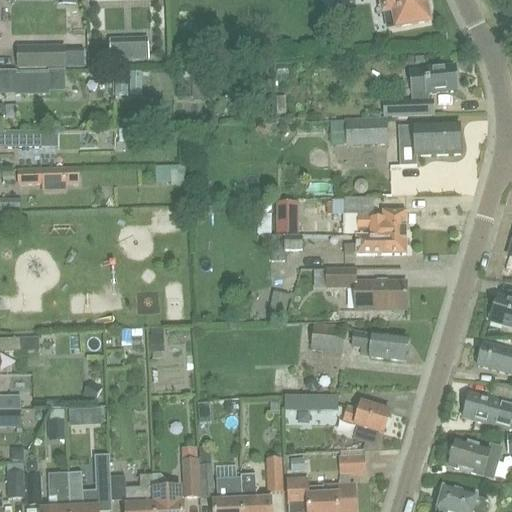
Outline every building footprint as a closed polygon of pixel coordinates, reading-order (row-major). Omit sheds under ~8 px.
[(380,0),(380,1),(383,14),(382,14),(386,31),(396,29),(427,23),(427,18),(430,15),(428,7),(424,6),(423,1),(422,0),(380,0)] [(110,61),(149,60),(148,38),(109,39),(110,61)] [(71,46),(71,60),(92,59),(91,45),(71,46)] [(16,71),(65,69),(64,47),(16,48),(16,71)] [(204,99),(202,65),(190,66),(190,68),(175,68),(175,81),(187,80),(188,100),(204,99)] [(424,72),(410,73),(412,95),(411,95),(411,101),(383,102),(383,119),(433,118),(433,102),(428,102),(428,95),(456,92),(453,67),(424,69),(424,72)] [(49,97),(49,94),(65,93),(65,72),(47,72),(47,75),(12,76),(13,98),(49,97)] [(386,120),(344,122),(345,123),(329,124),(330,147),(345,146),(345,148),(387,146),(386,120)] [(399,167),(416,167),(416,157),(459,156),(458,126),(414,127),(414,128),(403,128),(404,142),(398,142),(399,167)] [(125,144),(147,143),(146,130),(124,131),(125,144)] [(159,139),(170,138),(170,130),(159,131),(159,139)] [(41,134),(3,134),(3,150),(41,150),(41,134)] [(188,176),(187,158),(157,160),(158,177),(188,176)] [(19,187),(56,186),(55,171),(46,172),(45,165),(18,166),(19,187)] [(7,202),(27,201),(26,189),(6,191),(7,202)] [(388,229),(405,229),(405,213),(382,213),(382,217),(373,217),(373,200),(343,200),(344,216),(345,216),(345,232),(358,232),(358,231),(371,231),(370,237),(370,241),(384,241),(384,235),(388,235),(388,229)] [(275,203),(276,237),(299,236),(298,202),(275,203)] [(271,204),(243,205),(244,217),(256,216),(257,236),(270,236),(270,216),(271,216),(271,204)] [(370,241),(370,237),(355,237),(355,246),(344,246),(344,256),(355,256),(405,256),(405,229),(388,229),(388,235),(384,235),(384,241),(370,241)] [(270,238),(271,263),(284,262),(283,252),(302,252),(302,236),(270,238)] [(355,271),(326,271),(326,272),(313,272),(313,291),(326,291),(355,291),(355,313),(406,312),(406,284),(355,285),(355,271)] [(511,301),(497,297),(493,312),(490,313),(488,318),(490,321),(490,324),(511,330),(511,301)] [(343,328),(312,325),(310,354),(341,356),(343,328)] [(404,363),(406,338),(373,334),(373,336),(353,334),(352,348),(371,351),(370,359),(404,363)] [(38,340),(0,340),(0,354),(39,353),(38,340)] [(162,353),(162,340),(150,340),(150,354),(162,353)] [(511,377),(511,373),(511,353),(484,345),(481,354),(477,354),(475,361),(478,364),(477,368),(511,377)] [(305,381),(307,367),(295,366),(293,380),(305,381)] [(313,381),(309,381),(306,384),(306,388),(310,392),(314,392),(317,390),(317,386),(313,381)] [(88,385),(82,396),(93,402),(99,391),(88,385)] [(495,427),(508,431),(511,415),(511,407),(502,405),(502,404),(470,395),(463,420),(495,429),(495,427)] [(0,398),(0,411),(9,412),(20,412),(20,398),(0,398)] [(336,413),(336,399),(288,399),(288,413),(336,413)] [(46,403),(46,411),(60,410),(60,402),(46,403)] [(270,416),(279,416),(279,403),(270,403),(270,416)] [(355,426),(357,426),(352,440),(374,447),(378,433),(383,435),(390,414),(362,405),(359,413),(347,409),(343,421),(355,425),(355,426)] [(9,412),(0,411),(0,428),(9,429),(9,412)] [(92,412),(93,426),(102,426),(102,412),(92,412)] [(64,422),(47,422),(48,442),(65,442),(64,422)] [(496,470),(501,451),(490,447),(488,452),(456,443),(452,455),(449,457),(448,463),(449,466),(448,469),(483,478),(486,467),(496,470)] [(12,463),(24,463),(24,451),(12,451),(12,463)] [(339,453),(339,459),(337,459),(338,476),(365,475),(364,457),(362,457),(362,452),(339,453)] [(110,492),(109,457),(94,457),(96,492),(110,492)] [(213,499),(211,466),(208,467),(208,459),(199,460),(201,500),(213,499)] [(266,462),(268,495),(282,495),(281,461),(266,462)] [(198,462),(181,463),(183,500),(200,499),(198,462)] [(6,474),(7,501),(25,501),(24,474),(6,474)] [(70,511),(97,511),(97,509),(83,509),(81,475),(68,476),(70,511)] [(70,511),(68,476),(47,477),(48,499),(56,499),(57,511),(41,511),(70,511)] [(41,505),(40,477),(26,478),(27,506),(41,505)] [(154,511),(153,477),(140,477),(140,490),(125,490),(125,479),(110,479),(111,503),(126,503),(126,511),(154,511)] [(160,477),(153,477),(154,511),(182,511),(182,505),(182,486),(167,486),(167,483),(160,477)] [(241,511),(241,477),(240,477),(240,480),(225,480),(226,503),(213,503),(213,511),(241,511)] [(255,477),(241,477),(241,511),(271,511),(270,501),(256,501),(256,493),(257,491),(255,489),(255,477)] [(355,511),(354,487),(350,488),(338,488),(308,489),(308,482),(287,482),(287,511),(355,511)] [(472,511),(473,511),(476,511),(484,511),(487,501),(477,499),(476,497),(443,488),(439,501),(436,502),(435,508),(437,511),(436,511),(472,511)]
